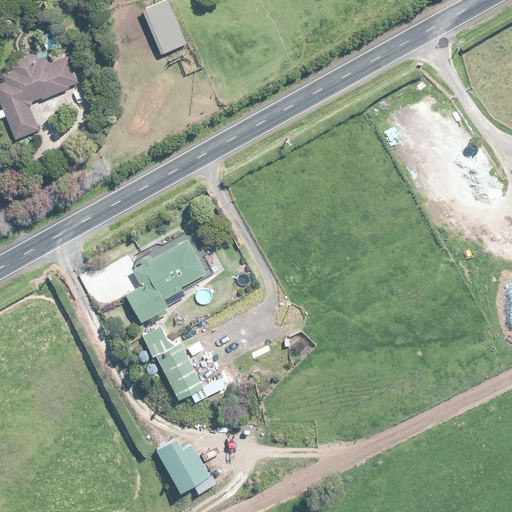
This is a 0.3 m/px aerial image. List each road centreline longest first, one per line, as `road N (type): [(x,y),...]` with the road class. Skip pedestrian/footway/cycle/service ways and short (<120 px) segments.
road 1 (tertiary): [(0,265),(478,0)]
road 2 (unknown): [(44,240),(125,397),(228,446),(211,487),(179,511)]
